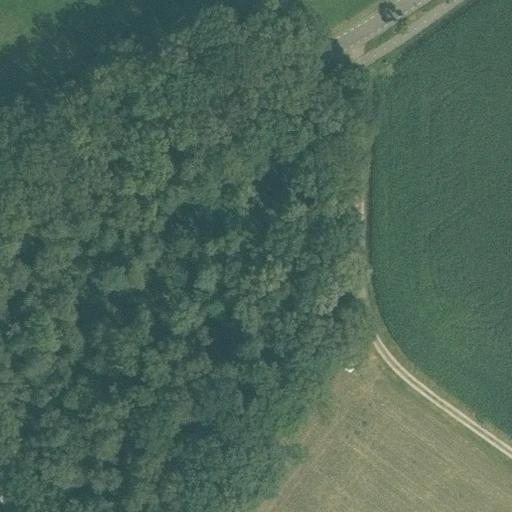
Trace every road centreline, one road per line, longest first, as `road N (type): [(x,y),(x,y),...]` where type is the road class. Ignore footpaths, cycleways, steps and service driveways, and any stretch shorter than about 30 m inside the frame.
road 1 (track): [(511,456),(380,352),(358,312),(350,265),(353,41)]
road 2 (tertiary): [(0,194),(287,73),(413,0)]
